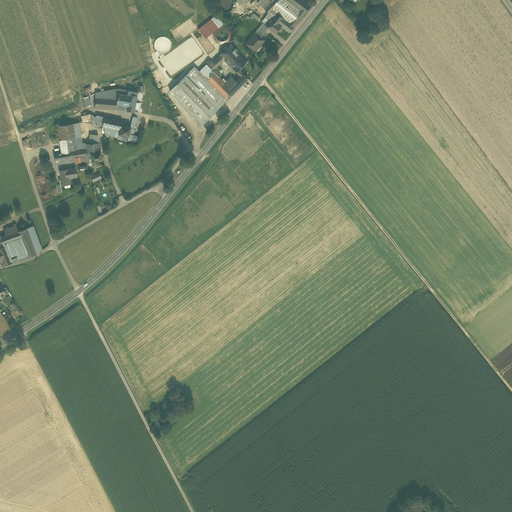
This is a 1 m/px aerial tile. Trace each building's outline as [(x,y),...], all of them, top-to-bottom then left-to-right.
[(217,0),(216,3),(216,6),(217,9),(219,12),(223,13),(226,13),(229,12),(232,9),(233,6),(233,3),(232,1),(231,0),(217,0)] [(259,0),(257,3),(265,9),(273,0),(259,0)] [(269,12),(269,13),(273,9),(281,0),(273,0),(265,9),(269,12)] [(281,0),(273,9),(290,22),(296,15),(298,12),(300,10),(287,0),(281,0)] [(305,0),(287,0),(300,10),(305,13),(312,5),(305,0)] [(289,32),(295,26),(290,22),(273,9),(269,13),(272,15),(275,17),(273,19),(281,26),(282,26),(289,32)] [(263,23),(265,25),(272,15),(269,13),(269,12),(261,22),(263,23)] [(223,24),(216,15),(198,29),(205,38),(223,24)] [(269,28),(276,33),(281,26),(273,19),(275,17),(272,15),(265,25),(269,28)] [(295,26),(301,19),(296,15),(290,22),(295,26)] [(263,23),(259,27),(257,30),(262,35),(263,35),(265,32),(269,28),(265,25),(263,23)] [(216,29),(214,35),(215,40),(220,43),(225,43),(229,39),(230,33),(227,29),(221,27),(216,29)] [(257,30),(255,32),(245,44),(254,51),(259,45),(260,46),(265,40),(261,37),(262,35),(257,30)] [(224,59),(229,64),(239,55),(237,53),(234,49),(235,49),(230,44),(219,55),(224,59)] [(219,55),(213,61),(217,66),(224,59),(219,55)] [(229,64),(237,73),(240,70),(239,69),(246,62),(239,55),(229,64)] [(208,66),(212,70),(213,71),(213,70),(217,66),(213,61),(208,66)] [(194,66),(193,68),(201,77),(204,75),(208,80),(212,70),(208,66),(206,64),(199,71),(194,66)] [(224,72),(217,66),(213,70),(219,77),(224,72)] [(202,124),(227,100),(208,80),(206,82),(201,77),(193,68),(169,91),(202,124)] [(219,77),(213,70),(213,71),(212,70),(208,80),(227,100),(234,92),(229,87),(225,82),(219,77)] [(248,79),(243,74),(241,76),(239,78),(243,83),(248,79)] [(231,76),(225,82),(229,87),(235,82),(231,76)] [(234,92),(240,86),(235,81),(235,82),(229,87),(234,92)] [(116,109),(117,104),(116,104),(117,99),(118,93),(127,95),(128,90),(119,89),(96,93),(95,98),(94,108),(116,109)] [(128,90),(127,95),(132,96),(130,106),(127,106),(126,111),(133,112),(137,92),(128,90)] [(116,104),(117,104),(127,106),(130,106),(132,96),(127,95),(118,93),(117,99),(116,104)] [(88,96),(83,98),(86,106),(91,104),(88,96)] [(95,117),(89,114),(92,120),(97,123),(102,126),(103,122),(95,117)] [(104,117),(103,122),(102,126),(102,127),(104,127),(120,130),(121,125),(122,121),(104,117)] [(62,139),(64,147),(65,152),(85,149),(86,155),(87,155),(85,144),(85,142),(82,143),(79,123),(57,126),(60,140),(62,139)] [(130,127),(121,125),(120,130),(119,135),(128,137),(129,134),(131,127),(130,127)] [(120,130),(104,127),(104,135),(117,138),(131,142),(133,135),(129,134),(128,137),(119,135),(120,130)] [(90,134),(89,144),(99,142),(98,135),(90,134)] [(89,144),(85,144),(87,155),(91,154),(100,152),(99,142),(89,144)] [(85,149),(65,152),(61,153),(54,154),(55,161),(74,157),(80,156),(86,155),(85,149)] [(91,154),(92,162),(92,165),(98,164),(97,160),(99,160),(99,157),(101,157),(100,152),(91,154)] [(75,168),(60,171),(61,181),(62,180),(63,185),(64,185),(70,184),(69,178),(77,177),(75,168)] [(4,230),(6,236),(17,232),(18,231),(16,226),(4,230)] [(33,226),(27,228),(36,253),(42,250),(33,226)] [(26,257),(36,253),(27,228),(18,231),(17,232),(19,238),(26,257)] [(6,236),(9,242),(19,238),(17,232),(6,236)] [(3,265),(12,262),(4,243),(2,237),(1,238),(0,235),(0,257),(2,262),(3,265)] [(26,257),(19,238),(9,242),(4,243),(12,262),(21,259),(26,257)] [(425,511),(426,511),(426,510),(426,508),(425,507),(424,505),(423,504),(422,503),(421,502),(419,501),(417,501),(416,501),(414,502),(412,502),(411,503),(410,504),(409,506),(408,507),(408,509),(408,511),(425,511)]
